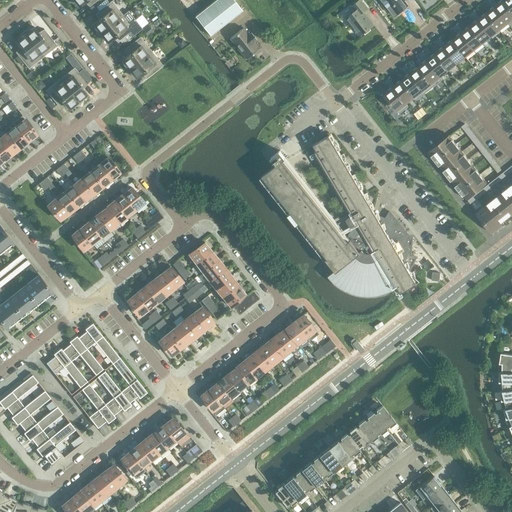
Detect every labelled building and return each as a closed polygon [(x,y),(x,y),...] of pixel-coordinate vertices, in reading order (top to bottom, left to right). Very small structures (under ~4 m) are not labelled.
[(95,28),(98,35),(123,15),(112,1),(113,1),(113,0),(95,14),(95,15),(98,13),(101,17),(93,24),(96,27),(95,28)] [(234,0),(215,0),(195,16),(211,35),(242,10),(234,0)] [(361,35),(373,25),(363,12),(368,8),(360,0),(358,0),(352,5),(356,10),(347,17),(361,35)] [(403,0),(381,0),(383,2),(381,3),(385,8),(386,7),(394,16),(397,13),(398,14),(404,9),(404,8),(407,5),(403,0)] [(492,8),(486,13),(499,29),(507,22),(489,0),(486,0),(485,1),(485,2),(486,1),(492,8)] [(489,0),(507,22),(511,18),(511,11),(503,0),(502,0),(497,5),(492,0),(489,0)] [(511,0),(503,0),(511,11),(511,0)] [(499,29),(486,13),(480,18),(474,11),(475,9),(471,12),(490,36),(499,29)] [(490,36),(471,12),(468,15),(469,14),(475,22),(469,27),(482,42),(490,36)] [(119,40),(117,42),(117,43),(135,28),(134,29),(123,15),(98,35),(104,39),(105,39),(108,42),(116,36),(119,40)] [(482,42),(469,27),(463,32),(457,24),(458,23),(454,25),(473,49),(482,42)] [(459,35),(452,40),(465,56),(473,49),(454,25),(451,28),(452,27),(459,35)] [(148,26),(143,30),(147,36),(153,31),(148,26)] [(43,29),(43,30),(45,31),(41,35),(34,27),(31,29),(30,29),(23,32),(43,57),(56,46),(57,47),(58,47),(43,28),(43,29)] [(246,59),(259,48),(254,41),(257,39),(250,31),(248,33),(243,28),(230,38),(246,59)] [(15,51),(24,62),(30,69),(30,68),(29,67),(43,57),(23,32),(18,38),(19,39),(16,41),(22,50),(18,53),(16,50),(15,51)] [(124,51),(124,50),(126,49),(130,53),(122,60),(124,63),(123,64),(127,71),(151,51),(141,37),(142,37),(141,36),(123,51),(124,51)] [(465,56),(452,40),(446,45),(440,37),(441,36),(437,39),(456,63),(465,56)] [(456,63),(437,39),(434,42),(435,41),(441,49),(435,54),(447,69),(456,63)] [(447,69),(435,54),(429,59),(423,51),(424,50),(424,49),(420,52),(442,80),(442,79),(439,76),(447,69)] [(164,64),(163,64),(162,65),(151,51),(127,71),(133,76),(134,75),(136,78),(144,72),(148,76),(145,78),(145,79),(164,64)] [(442,80),(420,52),(417,55),(418,54),(424,62),(418,67),(433,86),(442,80)] [(433,86),(418,67),(412,72),(406,64),(407,63),(403,66),(425,93),(433,86)] [(74,68),(60,79),(80,104),(85,97),(84,97),(87,94),(81,86),(85,82),(87,85),(88,85),(86,82),(91,78),(83,69),(78,73),(74,66),(73,67),(74,68)] [(407,75),(401,80),(416,100),(425,93),(403,66),(400,68),(400,69),(401,68),(407,75)] [(416,100),(401,80),(395,85),(389,78),(390,77),(390,76),(386,79),(408,107),(408,106),(406,102),(413,96),(416,100)] [(80,104),(60,79),(47,89),(46,88),(45,89),(60,107),(58,104),(63,100),(69,109),(72,106),(73,107),(80,104)] [(408,107),(386,79),(383,82),(384,81),(390,89),(384,94),(399,114),(408,107)] [(10,98),(5,92),(1,95),(6,101),(10,98)] [(52,109),(56,106),(49,98),(45,101),(52,109)] [(12,110),(16,107),(12,101),(8,104),(12,110)] [(14,122),(28,140),(37,133),(22,115),(14,122)] [(5,128),(8,131),(20,147),(28,140),(14,122),(5,128)] [(0,137),(0,139),(11,154),(20,147),(8,131),(0,137)] [(336,269),(329,275),(330,277),(333,280),(336,282),(339,285),(341,286),(342,287),(345,288),(347,290),(351,291),(355,293),(359,294),(363,294),(367,295),(369,295),(373,295),(376,294),(380,294),(382,293),(385,292),(388,291),(390,290),(394,289),(395,288),(394,287),(396,286),(398,289),(413,276),(408,272),(413,263),(416,256),(411,255),(412,244),(412,236),(407,237),(405,237),(405,236),(404,234),(408,233),(401,224),(390,211),(386,218),(376,215),(377,214),(329,134),(314,144),(317,150),(315,151),(316,152),(318,151),(354,213),(347,217),(351,225),(356,222),(357,225),(356,225),(355,226),(354,227),(352,228),(352,229),(351,230),(350,231),(349,232),(349,234),(348,236),(337,222),(334,224),(325,212),(328,210),(316,195),(313,197),(309,191),(311,189),(300,175),(297,177),(283,159),(286,157),(280,150),(271,157),(276,164),(263,174),(328,257),(327,258),(336,269)] [(429,152),(441,167),(462,151),(450,136),(429,152)] [(0,139),(0,156),(3,160),(11,154),(0,139)] [(99,145),(94,139),(90,142),(95,148),(99,145)] [(81,149),(77,153),(82,159),(86,156),(81,149)] [(441,167),(453,182),(474,166),(462,151),(441,167)] [(82,159),(77,153),(73,156),(78,162),(82,159)] [(108,156),(99,163),(111,179),(120,172),(108,156)] [(69,169),(64,163),(60,166),(65,172),(69,169)] [(99,163),(91,170),(103,185),(111,179),(99,163)] [(61,175),(65,172),(60,166),(56,169),(61,175)] [(453,182),(466,198),(486,182),(474,166),(453,182)] [(91,170),(82,176),(95,192),(103,185),(91,170)] [(43,179),(48,186),(52,182),(47,176),(43,179)] [(82,176),(74,183),(86,199),(95,192),(82,176)] [(43,179),(39,182),(44,189),(48,186),(43,179)] [(74,183),(65,190),(78,206),(86,199),(74,183)] [(511,183),(500,194),(511,209),(511,183)] [(123,193),(135,209),(144,202),(132,186),(123,193)] [(65,190),(57,197),(69,212),(78,206),(65,190)] [(114,200),(127,216),(135,209),(123,193),(114,200)] [(475,194),(467,200),(470,204),(478,197),(475,194)] [(511,209),(500,194),(485,206),(501,226),(511,217),(511,209)] [(69,212),(57,197),(48,204),(60,219),(69,212)] [(106,207),(118,222),(127,216),(114,200),(106,207)] [(501,226),(485,206),(477,212),(493,232),(501,226)] [(98,213),(110,229),(118,222),(106,207),(98,213)] [(89,220),(101,236),(110,229),(98,213),(89,220)] [(150,217),(154,223),(158,220),(153,214),(150,217)] [(81,227),(93,242),(101,236),(89,220),(81,227)] [(0,252),(14,242),(0,224),(0,252)] [(140,224),(136,228),(141,234),(145,231),(140,224)] [(84,249),(93,242),(81,227),(72,234),(84,249)] [(137,237),(141,234),(136,228),(132,231),(137,237)] [(119,241),(124,247),(128,244),(123,238),(119,241)] [(120,250),(124,247),(119,241),(115,244),(120,250)] [(189,254),(196,262),(212,250),(205,241),(189,254)] [(196,262),(203,271),(218,258),(212,250),(196,262)] [(107,261),(111,258),(106,251),(102,254),(107,261)] [(107,261),(102,254),(98,257),(103,264),(107,261)] [(209,279),(225,267),(218,258),(203,271),(209,279)] [(162,272),(174,288),(183,281),(170,265),(162,272)] [(184,265),(178,270),(181,274),(188,269),(184,265)] [(216,288),(232,275),(225,267),(209,279),(216,288)] [(191,273),(188,269),(181,274),(184,278),(191,273)] [(153,279),(165,294),(174,288),(162,272),(153,279)] [(440,280),(440,272),(433,272),(432,279),(440,280)] [(53,291),(39,273),(24,286),(38,303),(53,291)] [(223,296),(239,284),(232,275),(216,288),(223,296)] [(153,279),(145,286),(157,301),(165,294),(153,279)] [(198,288),(203,285),(199,281),(195,284),(192,287),(189,289),(192,293),(198,288)] [(246,293),(239,284),(223,296),(230,305),(246,293)] [(206,289),(203,285),(198,288),(192,293),(195,297),(198,295),(202,292),(206,289)] [(38,303),(24,286),(8,298),(22,316),(38,303)] [(145,286),(136,292),(148,308),(157,301),(145,286)] [(186,298),(192,293),(189,289),(183,294),(186,298)] [(148,308),(136,292),(127,299),(140,315),(148,308)] [(186,298),(187,299),(189,302),(195,297),(192,293),(186,298)] [(173,296),(169,299),(174,305),(178,302),(173,296)] [(22,316),(8,298),(0,304),(0,318),(7,328),(22,316)] [(165,302),(170,309),(174,305),(169,299),(165,302)] [(211,299),(205,304),(208,308),(214,303),(211,299)] [(217,307),(214,303),(208,308),(211,312),(217,307)] [(185,311),(180,305),(176,308),(181,314),(185,311)] [(202,305),(193,312),(206,328),(214,321),(202,305)] [(177,317),(181,314),(176,308),(172,311),(177,317)] [(156,309),(152,313),(157,319),(161,316),(156,309)] [(193,312),(185,319),(197,334),(206,328),(193,312)] [(148,316),(153,322),(157,319),(152,313),(148,316)] [(303,313),(294,320),(306,336),(310,340),(318,333),(315,329),(303,313)] [(168,324),(163,318),(159,321),(164,327),(168,324)] [(176,325),(189,341),(197,334),(185,319),(176,325)] [(306,336),(294,320),(286,327),(298,343),(301,347),(310,340),(306,336)] [(164,327),(159,321),(155,324),(160,331),(164,327)] [(78,337),(87,348),(96,341),(113,363),(120,357),(93,322),(85,328),(87,330),(78,337)] [(168,332),(180,348),(189,341),(176,325),(168,332)] [(301,347),(298,343),(286,327),(277,334),(289,350),(293,354),(301,347)] [(171,355),(180,348),(168,332),(159,339),(171,355)] [(269,341),(281,356),(289,350),(277,334),(269,341)] [(63,349),(71,360),(80,354),(96,374),(103,368),(87,348),(78,337),(77,335),(69,341),(71,343),(63,349)] [(350,342),(355,349),(357,348),(361,345),(355,338),(350,342)] [(260,347),(272,363),(281,356),(269,341),(260,347)] [(321,346),(317,349),(322,356),(326,353),(321,346)] [(55,355),(46,362),(55,373),(64,366),(80,387),(88,381),(71,360),(63,349),(61,347),(54,353),(55,355)] [(264,370),(272,363),(260,347),(252,354),(264,370)] [(322,356),(317,349),(313,352),(318,359),(322,356)] [(511,354),(501,353),(499,364),(498,364),(497,373),(499,373),(511,373),(511,354)] [(255,376),(264,370),(252,354),(243,361),(255,376)] [(121,391),(130,402),(138,395),(140,397),(147,391),(120,357),(113,363),(130,384),(121,391)] [(304,360),(300,363),(305,369),(309,366),(304,360)] [(247,383),(255,376),(243,361),(235,367),(247,383)] [(305,369),(300,363),(296,366),(301,372),(305,369)] [(226,374),(238,390),(247,383),(235,367),(226,374)] [(106,403),(114,414),(122,408),(124,410),(131,404),(130,402),(121,391),(105,371),(98,376),(114,397),(106,403)] [(18,398),(38,381),(32,374),(31,375),(29,373),(23,378),(25,380),(0,399),(0,401),(5,408),(7,406),(13,415),(24,406),(18,398)] [(283,376),(288,382),(292,379),(287,373),(283,376)] [(511,373),(499,373),(499,382),(498,383),(499,392),(500,392),(511,390),(511,373)] [(218,381),(230,397),(238,390),(226,374),(218,381)] [(288,382),(283,376),(279,379),(284,386),(288,382)] [(221,403),(230,397),(218,381),(209,387),(221,403)] [(70,382),(66,386),(72,393),(76,390),(70,382)] [(89,416),(98,427),(107,420),(108,422),(116,416),(114,414),(106,403),(94,389),(90,384),(90,383),(82,389),(98,409),(89,416)] [(271,396),(275,393),(270,386),(266,390),(271,396)] [(201,394),(213,410),(221,403),(209,387),(201,394)] [(45,390),(24,406),(13,415),(11,416),(17,424),(19,422),(26,430),(37,422),(30,413),(51,397),(45,390)] [(271,396),(266,390),(262,393),(267,399),(271,396)] [(511,390),(500,392),(501,401),(500,401),(502,411),(503,410),(511,408),(511,390)] [(254,409),(258,406),(253,400),(249,403),(254,409)] [(254,409),(249,403),(245,406),(250,412),(254,409)] [(373,411),(387,429),(387,428),(386,427),(389,425),(390,426),(396,421),(382,404),(376,409),(377,410),(374,412),(373,411)] [(37,422),(26,430),(24,432),(30,439),(32,438),(38,446),(49,437),(43,429),(63,413),(57,405),(37,422)] [(511,408),(503,410),(506,419),(505,420),(508,429),(510,428),(511,427),(511,408)] [(364,419),(378,436),(378,435),(377,434),(380,432),(381,433),(387,429),(373,411),(367,416),(368,417),(365,419),(364,418),(364,419)] [(236,413),(232,416),(237,423),(241,419),(236,413)] [(228,419),(233,426),(237,423),(232,416),(228,419)] [(164,424),(176,439),(180,444),(190,436),(184,428),(182,429),(172,417),(164,424)] [(355,426),(369,443),(369,442),(368,441),(371,439),(372,440),(378,436),(364,419),(358,423),(359,424),(356,426),(355,425),(355,426)] [(55,445),(76,429),(70,421),(49,437),(38,446),(36,448),(42,455),(44,454),(51,463),(62,454),(64,456),(85,440),(84,440),(64,456),(55,445)] [(164,424),(155,430),(168,446),(176,439),(164,424)] [(346,433),(360,450),(359,448),(362,446),(363,448),(369,443),(355,426),(349,430),(350,432),(347,434),(347,432),(346,433)] [(147,437),(159,453),(168,446),(155,430),(147,437)] [(337,440),(351,457),(350,455),(353,453),(354,455),(360,450),(346,433),(340,437),(341,439),(339,441),(338,439),(337,440)] [(147,437),(138,444),(151,459),(159,453),(147,437)] [(328,447),(342,464),(341,462),(344,460),(345,462),(351,457),(337,440),(331,444),(332,446),(330,448),(329,447),(328,447)] [(130,450),(142,466),(151,459),(138,444),(130,450)] [(197,444),(186,453),(191,459),(202,451),(197,444)] [(319,454),(333,471),(332,470),(335,468),(336,469),(342,464),(328,447),(322,452),(323,453),(321,455),(320,454),(319,454)] [(133,473),(142,466),(130,450),(121,457),(133,473)] [(191,459),(186,453),(182,456),(187,462),(191,459)] [(310,461),(324,478),(323,477),(326,475),(327,476),(333,471),(319,454),(313,459),(314,460),(312,462),(311,461),(310,461)] [(301,468),(315,486),(315,485),(314,484),(317,482),(318,483),(324,478),(310,461),(304,466),(305,467),(303,469),(302,468),(301,468)] [(105,470),(117,486),(126,479),(113,463),(105,470)] [(173,463),(169,466),(174,472),(178,469),(173,463)] [(174,472),(169,466),(166,469),(171,475),(174,472)] [(292,475),(306,493),(306,492),(305,491),(308,489),(309,490),(315,486),(301,468),(295,473),(296,474),(294,476),(293,475),(292,475)] [(105,470),(96,477),(109,493),(117,486),(105,470)] [(283,482),(297,500),(297,499),(296,498),(299,496),(300,497),(306,493),(292,475),(286,480),(287,481),(285,483),(284,482),(283,482)] [(427,495),(441,484),(434,475),(416,489),(423,498),(427,495)] [(157,486),(161,482),(156,476),(153,479),(157,486)] [(88,484),(100,499),(109,493),(96,477),(88,484)] [(157,486),(153,479),(149,482),(154,489),(157,486)] [(278,488),(275,491),(287,506),(290,503),(291,504),(297,500),(283,482),(277,487),(278,488)] [(88,484),(79,490),(92,506),(100,499),(88,484)] [(434,504),(448,493),(441,484),(427,495),(434,504)] [(71,497),(82,511),(90,511),(94,509),(92,506),(79,490),(71,497)] [(0,511),(10,511),(16,501),(17,499),(9,494),(8,496),(3,493),(0,496),(0,511)] [(433,511),(442,511),(455,502),(448,493),(434,504),(430,507),(433,511)] [(132,505),(136,502),(131,496),(127,499),(132,505)] [(82,511),(71,497),(62,504),(63,505),(58,509),(60,511),(82,511)] [(132,505),(127,499),(123,502),(128,509),(132,505)] [(405,503),(410,509),(414,506),(409,500),(405,503)] [(29,511),(31,506),(32,504),(23,501),(22,503),(16,501),(10,511),(29,511)] [(408,511),(400,501),(391,508),(393,511),(408,511)] [(461,511),(462,511),(455,502),(442,511),(461,511)]
